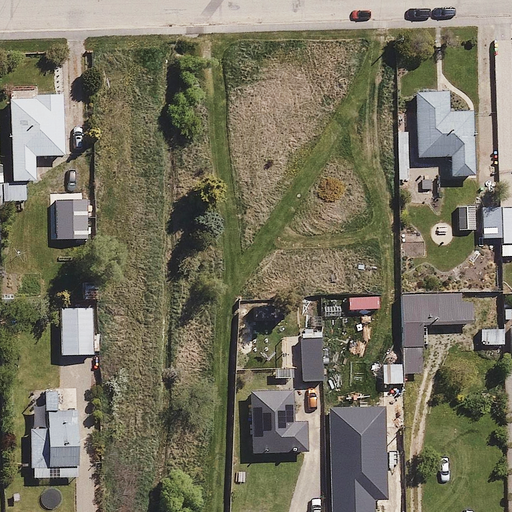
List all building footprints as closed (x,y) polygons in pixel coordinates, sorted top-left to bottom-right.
[(17,99),(8,99),(11,181),(34,181),(34,156),(61,156),(59,96),(38,96),(38,92),(16,92),(17,99)] [(448,92),(413,93),(415,158),(449,157),(450,178),(473,177),(471,113),(448,114),(448,92)] [(24,188),(6,189),(6,214),(24,213),(24,188)] [(60,204),(61,218),(76,217),(77,233),(97,231),(97,219),(102,219),(102,212),(93,213),(92,202),(60,204)] [(511,208),(499,209),(501,257),(511,256),(511,208)] [(91,236),(68,236),(68,244),(58,245),(59,257),(92,256),(91,236)] [(387,469),(386,452),(405,452),(403,375),(421,375),(420,339),(428,339),(427,326),(470,324),(470,303),(459,304),(459,295),(400,296),(402,363),(382,364),(384,438),(328,439),(329,502),(385,500),(384,469),(387,469)] [(75,356),(77,390),(95,389),(91,306),(60,307),(62,356),(75,356)] [(480,326),(481,346),(503,345),(502,326),(480,326)] [(300,337),(287,337),(288,366),(303,366),(303,382),(322,382),(320,334),(312,334),(312,330),(300,330),(300,337)] [(244,456),(306,453),(305,423),(292,424),(291,390),(249,392),(251,439),(243,440),(244,456)] [(46,430),(29,431),(30,478),(37,478),(36,471),(77,470),(76,416),(46,416),(46,430)] [(454,426),(428,428),(429,443),(455,441),(454,426)]
